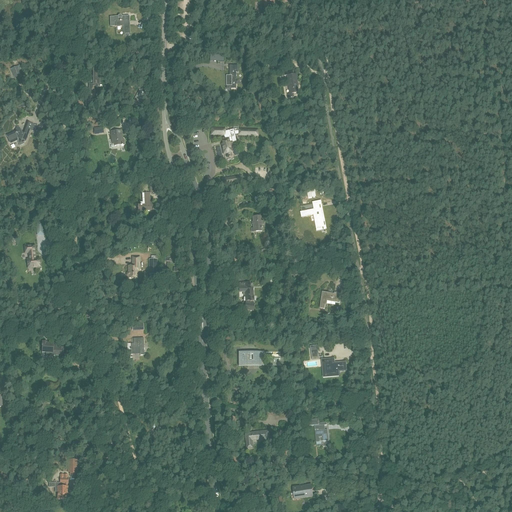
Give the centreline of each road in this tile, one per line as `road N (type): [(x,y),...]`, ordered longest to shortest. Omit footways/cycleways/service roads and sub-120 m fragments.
road 1 (track): [(142,511),(126,425),(87,316),(76,258),(59,79),(77,0)]
road 2 (track): [(313,0),(368,294),(382,511)]
road 3 (unclassified): [(202,347),(206,218),(163,103)]
road 4 (unclassified): [(163,103),(189,223),(202,347)]
road 5 (unclassified): [(217,511),(202,347)]
road 6 (track): [(511,463),(390,504)]
